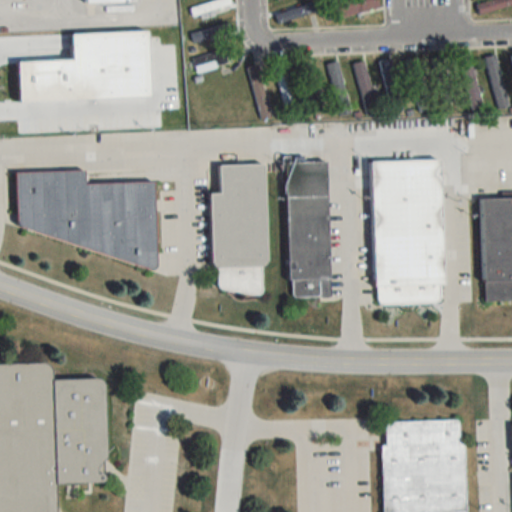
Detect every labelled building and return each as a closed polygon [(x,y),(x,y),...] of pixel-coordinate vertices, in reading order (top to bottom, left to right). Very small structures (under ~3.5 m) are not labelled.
[(194,23),(232,6),(229,0),(212,0),(188,11),(194,23)] [(379,0),(331,0),(331,13),(379,13),(379,0)] [(511,0),(489,0),(475,4),(478,15),(511,5),(511,0)] [(189,34),(194,47),(232,35),(228,21),(189,34)] [(233,64),(230,48),(191,56),(194,71),(233,64)] [(484,57),(494,108),(505,106),(495,55),(484,57)] [(378,61),(390,114),(402,111),(390,58),(378,61)] [(427,110),(417,58),(405,60),(415,112),(427,110)] [(337,61),(324,64),(335,118),(348,116),(337,61)] [(365,116),(376,113),(363,61),(352,64),(365,116)] [(298,66),(307,91),(317,87),(308,63),(298,66)] [(270,118),(256,65),(247,67),(261,120),(270,118)] [(439,159),(368,161),(372,304),(443,302),(439,159)] [(329,297),(326,161),(285,162),(289,298),(329,297)] [(210,268),(217,268),(218,292),(265,292),(263,164),(218,164),(218,193),(209,193),(210,268)] [(85,183),(85,170),(15,172),(16,229),(154,268),(156,262),(154,181),(85,183)] [(482,300),(511,299),(511,197),(479,198),(482,300)] [(0,511),(55,511),(55,484),(104,483),(102,378),(51,380),(50,363),(0,363),(0,511)] [(377,511),(375,446),(381,446),(380,423),(452,420),(453,443),(459,442),(461,511),(377,511)]
